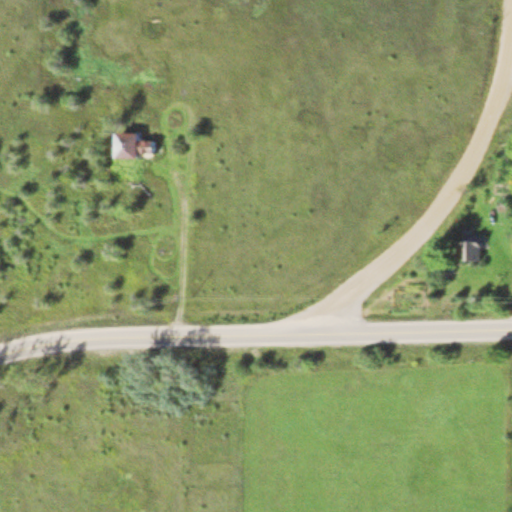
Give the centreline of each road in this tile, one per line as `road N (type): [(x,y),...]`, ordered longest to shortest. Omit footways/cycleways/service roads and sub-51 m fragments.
road 1 (residential): [(13,350),(511,328)]
road 2 (residential): [(259,337),(343,300),(419,239),(471,165),(511,52)]
